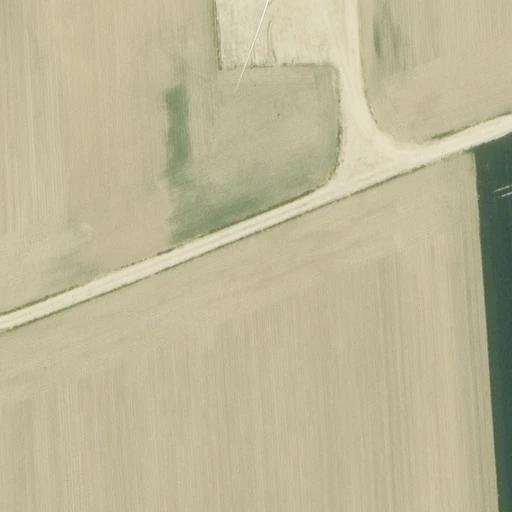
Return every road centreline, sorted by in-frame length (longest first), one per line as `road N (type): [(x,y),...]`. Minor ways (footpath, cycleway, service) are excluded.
road 1 (track): [(0,328),(511,124)]
road 2 (track): [(391,170),(360,129),(336,0)]
